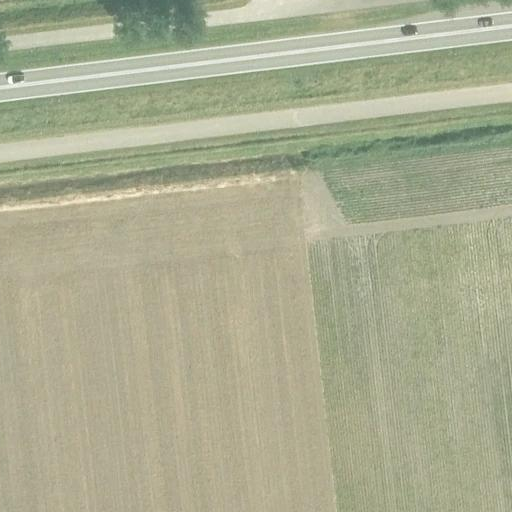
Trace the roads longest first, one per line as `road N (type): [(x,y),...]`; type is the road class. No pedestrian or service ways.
road 1 (unclassified): [(0,154),(511,92)]
road 2 (trunk): [(0,88),(511,26)]
road 3 (unclassified): [(0,44),(364,0)]
